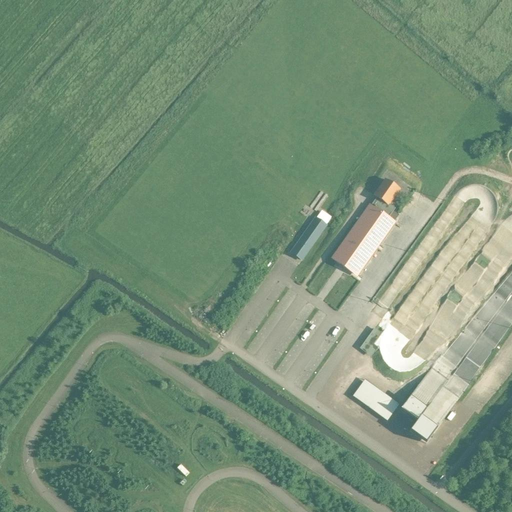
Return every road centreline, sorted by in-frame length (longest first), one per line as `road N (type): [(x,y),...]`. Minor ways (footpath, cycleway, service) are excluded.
road 1 (unclassified): [(468,511),(226,342)]
road 2 (unknown): [(63,511),(32,469),(36,422),(92,346),(111,338),(146,347)]
